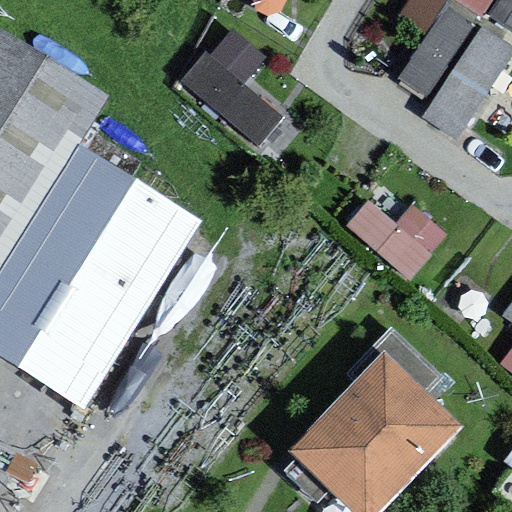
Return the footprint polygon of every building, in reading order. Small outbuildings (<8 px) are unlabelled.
[(511,63),(511,43),(447,0),(413,0),(404,14),(433,34),(401,80),(435,102),(424,118),(459,142),(511,63)] [(455,0),(481,17),(492,0),(455,0)] [(511,0),(499,0),(489,17),(511,32),(511,0)] [(0,354),(87,412),(202,217),(81,144),(106,101),(0,33),(0,354)] [(263,61),(232,36),(212,60),(205,54),(181,83),(261,149),(285,119),(243,85),(263,61)] [(399,227),(368,201),(347,227),(411,280),(447,237),(413,209),(399,227)] [(511,305),(504,316),(511,322),(511,350),(501,365),(511,374),(511,305)] [(361,384),(388,357),(429,396),(443,378),(390,332),(350,376),(361,384)] [(352,511),(379,511),(462,429),(429,396),(388,357),(361,384),(293,453),(352,511)]
